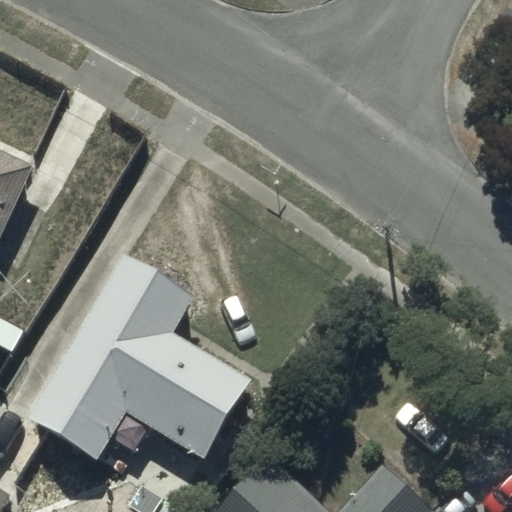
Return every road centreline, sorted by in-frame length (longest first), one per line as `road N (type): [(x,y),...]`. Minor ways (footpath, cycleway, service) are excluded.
road 1 (residential): [(99,0),(332,115)]
road 2 (residential): [(332,115),(511,279)]
road 3 (residential): [(415,0),(332,115)]
